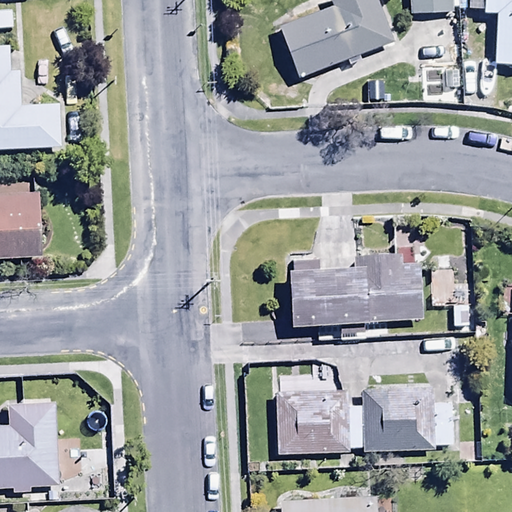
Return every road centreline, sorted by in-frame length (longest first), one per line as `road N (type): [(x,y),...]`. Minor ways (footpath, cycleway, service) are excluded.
road 1 (residential): [(161,155),(411,144),(511,182)]
road 2 (residential): [(166,319),(175,511)]
road 3 (residential): [(166,319),(0,328)]
road 4 (residential): [(161,155),(166,319)]
road 5 (residential): [(154,0),(161,155)]
